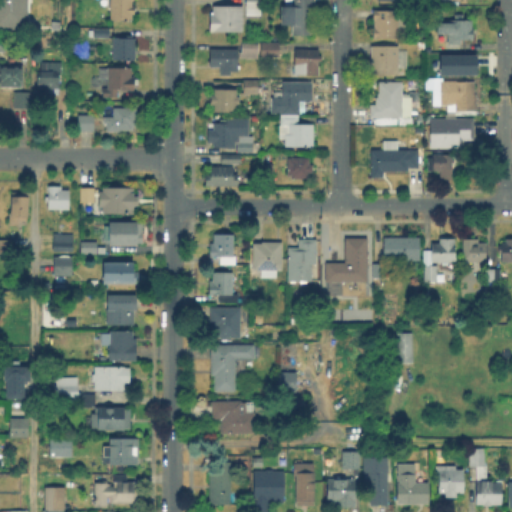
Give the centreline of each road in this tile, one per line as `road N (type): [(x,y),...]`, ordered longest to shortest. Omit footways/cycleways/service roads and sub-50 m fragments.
road 1 (residential): [(511,205),(173,206)]
road 2 (residential): [(171,511),(173,206)]
road 3 (residential): [(505,206),(504,0)]
road 4 (residential): [(342,206),(342,0)]
road 5 (residential): [(173,157),(0,157)]
road 6 (residential): [(173,157),(173,0)]
